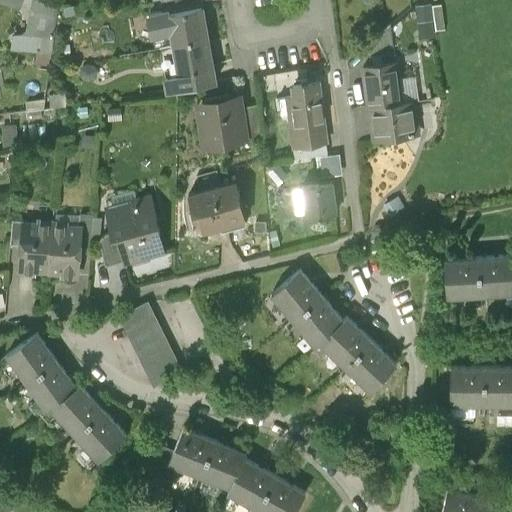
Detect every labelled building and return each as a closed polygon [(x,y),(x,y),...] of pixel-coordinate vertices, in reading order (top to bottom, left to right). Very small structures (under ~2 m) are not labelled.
[(62,5),(45,0),(33,0),(20,46),(47,54),(62,5)] [(175,0),(177,9),(203,5),(202,0),(175,0)] [(434,2),(419,3),(421,34),(436,33),(434,2)] [(178,37),(180,52),(215,47),(208,4),(203,5),(177,9),(149,14),(153,41),(178,37)] [(180,52),(183,65),(163,68),(166,89),(220,81),(215,47),(180,52)] [(401,58),(365,62),(368,101),(372,101),(405,97),(401,58)] [(319,86),(279,89),(282,120),(287,120),(290,149),(324,146),(319,86)] [(241,94),(199,101),(205,145),(248,139),(241,94)] [(405,97),(372,101),(376,143),(415,139),(414,130),(429,129),(426,105),(412,107),(411,97),(405,97)] [(340,150),(321,153),(324,174),(343,171),(340,150)] [(243,215),(233,178),(188,189),(198,226),(243,215)] [(332,182),(297,185),(300,218),(336,215),(332,182)] [(170,240),(156,193),(111,206),(125,253),(170,240)] [(56,218),(25,215),(20,264),(51,267),(56,218)] [(87,221),(56,218),(51,267),(82,270),(87,221)] [(511,258),(481,260),(483,293),(511,290),(511,258)] [(481,260),(445,262),(447,295),(483,293),(481,260)] [(326,303),(305,277),(279,298),(300,323),(326,303)] [(346,328),(326,303),(300,323),(321,349),(325,345),(346,328)] [(180,365),(148,304),(114,322),(146,383),(180,365)] [(373,345),(351,323),(346,328),(325,345),(350,369),(373,345)] [(57,362),(35,331),(8,350),(30,381),(57,362)] [(397,368),(373,345),(350,369),(374,392),(397,368)] [(78,391),(57,362),(30,381),(53,412),(56,410),(78,391)] [(511,365),(484,366),(484,399),(511,398),(511,365)] [(484,366),(448,366),(448,399),(484,399),(484,366)] [(107,415),(81,389),(78,391),(56,410),(83,438),(107,415)] [(134,442),(107,415),(83,438),(110,465),(134,442)] [(220,444),(184,429),(177,445),(171,461),(207,475),(220,444)] [(171,461),(177,445),(161,439),(153,461),(169,467),(171,461)] [(207,475),(239,487),(251,462),(253,458),(220,444),(207,475)] [(265,508),(282,480),(251,462),(239,487),(236,490),(265,508)] [(302,511),(312,497),(282,480),(265,508),(272,511),(302,511)] [(476,511),(479,501),(445,493),(440,511),(476,511)] [(511,511),(511,509),(479,501),(476,511),(511,511)]
